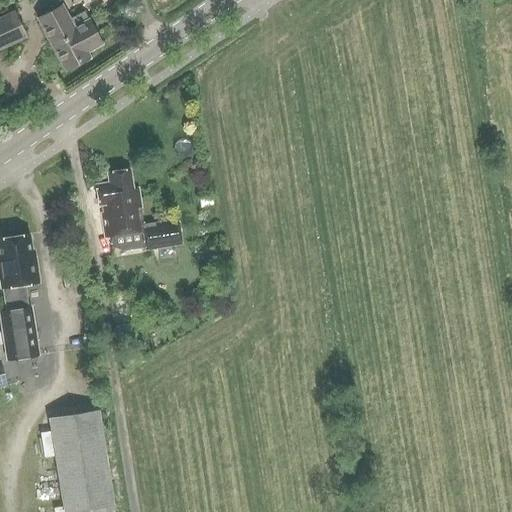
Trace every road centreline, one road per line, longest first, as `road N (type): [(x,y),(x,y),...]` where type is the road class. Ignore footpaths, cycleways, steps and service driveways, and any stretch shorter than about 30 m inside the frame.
road 1 (track): [(63,111),(130,511)]
road 2 (tertiary): [(0,154),(228,0)]
